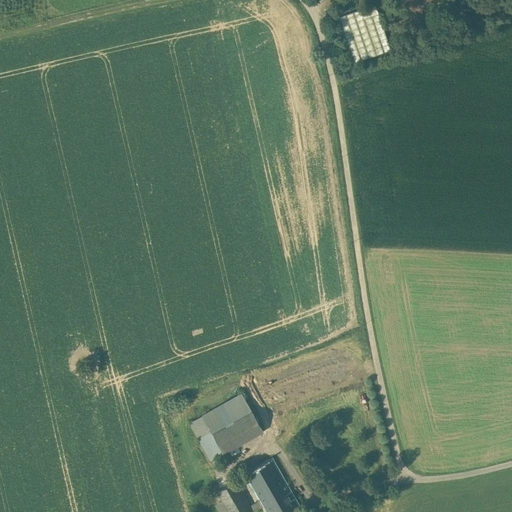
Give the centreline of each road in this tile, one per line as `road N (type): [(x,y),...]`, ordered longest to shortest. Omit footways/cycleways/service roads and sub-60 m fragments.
road 1 (residential): [(305,0),(323,35),(336,93),(401,464),(408,476),(424,478),(511,461)]
road 2 (track): [(141,0),(0,32)]
